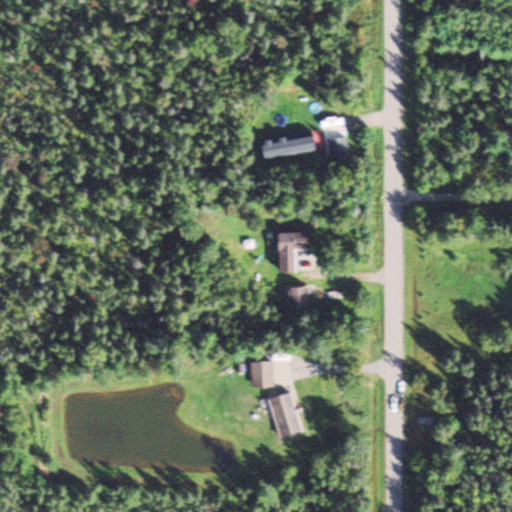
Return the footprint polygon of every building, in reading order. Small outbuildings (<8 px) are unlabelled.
[(290,154),(317,146),(311,128),(284,136),(290,154)] [(347,154),(347,135),(328,135),(328,154),(347,154)] [(293,247),(304,247),(303,228),(275,229),(275,268),(293,268),(293,247)] [(286,302),(303,302),(303,284),(286,284),(286,302)] [(250,385),(272,385),(272,359),(250,359),(250,385)] [(292,389),(268,395),(279,436),(303,430),(292,389)]
